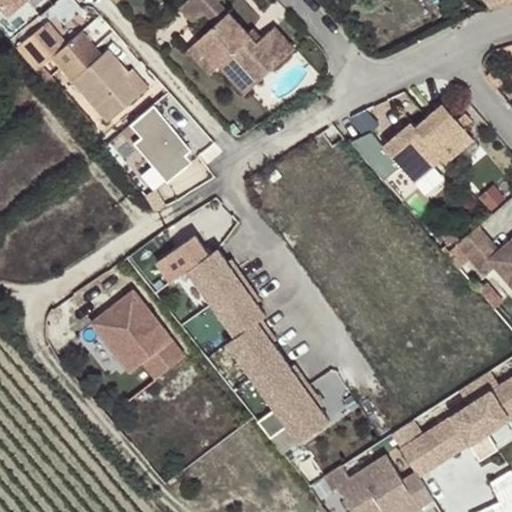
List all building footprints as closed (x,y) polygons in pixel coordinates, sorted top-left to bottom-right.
[(0,0),(0,7),(10,18),(28,0),(0,0)] [(218,0),(186,0),(179,7),(194,23),(205,13),(215,25),(196,42),(218,67),(227,58),(244,78),(263,61),(271,70),(294,50),(274,28),(261,39),(256,44),(247,34),(218,1),(218,0)] [(59,49),(65,44),(45,22),(39,27),(59,49)] [(68,79),(100,53),(79,29),(65,44),(59,49),(39,27),(16,49),(35,72),(41,67),(49,59),(68,79)] [(252,29),(247,34),(256,44),(261,39),(252,29)] [(218,67),(196,42),(187,50),(209,74),(218,67)] [(68,79),(107,122),(140,93),(124,75),(128,71),(106,47),(100,53),(68,79)] [(243,95),(271,70),(263,61),(244,78),(227,58),(218,67),(243,95)] [(35,72),(56,95),(62,90),(41,67),(35,72)] [(124,75),(140,93),(147,87),(131,69),(128,71),(124,75)] [(98,130),(62,90),(56,95),(92,135),(98,130)] [(444,103),(417,127),(441,158),(445,163),(474,139),(444,103)] [(161,119),(138,139),(164,169),(187,149),(161,119)] [(441,158),(417,127),(413,122),(385,146),(414,181),(441,158)] [(163,240),(187,272),(225,244),(232,239),(208,207),(163,240)] [(488,259),(498,251),(478,226),(457,243),(470,258),(484,276),(494,267),(488,259)] [(511,239),(498,251),(488,259),(494,267),(511,288),(511,239)] [(458,268),(470,258),(457,243),(445,253),(458,268)] [(254,282),(225,244),(187,272),(214,310),(254,282)] [(275,310),(254,282),(214,310),(234,338),(259,321),(275,310)] [(135,286),(90,321),(128,370),(142,360),(155,376),(187,353),(135,286)] [(282,351),(259,321),(228,344),(251,375),(282,351)] [(309,386),(282,351),(251,375),(276,409),(309,386)] [(314,382),(336,415),(358,401),(336,367),(314,382)] [(511,377),(399,444),(411,468),(416,477),(471,446),(481,460),(499,446),(489,434),(511,421),(511,377)] [(334,417),(309,386),(276,409),(301,441),(334,417)] [(339,464),(323,474),(351,511),(411,511),(432,502),(416,477),(411,468),(404,474),(388,449),(346,475),(339,464)] [(473,511),(511,511),(511,466),(492,476),(502,499),(473,511)]
